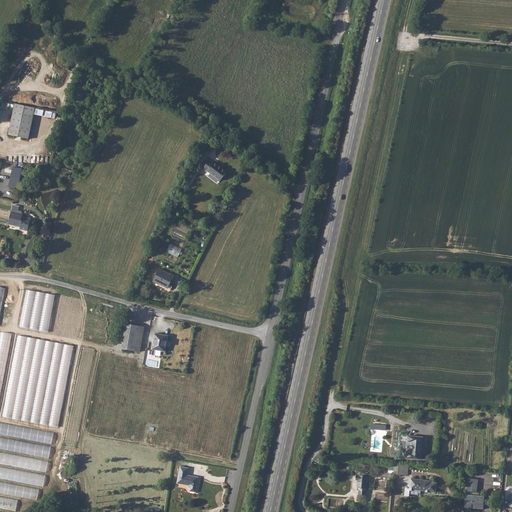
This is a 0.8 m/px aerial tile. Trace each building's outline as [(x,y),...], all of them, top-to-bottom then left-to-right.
[(29,139),(36,107),(16,103),(10,135),(29,139)] [(203,172),(207,174),(208,173),(221,183),(227,174),(213,164),(213,165),(209,163),(203,172)] [(18,190),(23,169),(14,167),(9,188),(18,190)] [(24,214),(12,211),(9,225),(22,228),(22,229),(25,230),(24,231),(29,231),(32,219),(23,217),(24,214)] [(167,251),(178,257),(183,248),(171,243),(167,251)] [(151,284),(165,292),(168,287),(171,280),(157,273),(151,284)] [(20,327),(48,332),(55,294),(27,289),(20,327)] [(128,354),(134,330),(121,327),(115,351),(128,354)] [(0,399),(12,334),(0,332),(0,334),(0,399)] [(59,427),(74,345),(18,335),(4,417),(59,427)] [(161,357),(164,340),(151,337),(148,354),(161,357)] [(83,347),(76,386),(88,388),(95,350),(83,347)] [(76,447),(84,403),(73,401),(65,446),(76,447)] [(0,422),(0,434),(52,443),(54,432),(0,422)] [(406,458),(421,459),(423,438),(408,436),(408,440),(412,441),(411,452),(406,452),(406,458)] [(0,437),(0,448),(50,457),(52,446),(0,437)] [(0,463),(47,472),(49,461),(0,451),(0,463)] [(397,463),(395,462),(394,473),(409,474),(410,464),(397,463)] [(0,477),(44,486),(46,475),(0,466),(0,477)] [(192,493),(195,479),(184,476),(186,468),(178,467),(174,483),(184,486),(186,489),(186,492),(192,493)] [(379,477),(388,477),(388,469),(376,469),(376,472),(379,472),(379,477)] [(358,494),(365,495),(366,477),(355,476),(355,480),(357,480),(356,489),(358,489),(358,494)] [(477,491),(479,478),(468,477),(467,491),(477,491)] [(433,481),(412,479),(411,488),(406,488),(405,496),(411,497),(411,495),(419,496),(419,494),(422,494),(422,491),(426,491),(426,492),(431,493),(431,492),(436,492),(437,483),(433,483),(433,481)] [(0,492),(38,499),(40,489),(0,481),(0,492)] [(0,495),(0,506),(17,509),(19,499),(0,495)] [(473,508),(472,510),(483,511),(484,497),(473,496),(466,496),(465,511),(470,511),(471,508),(473,508)]
